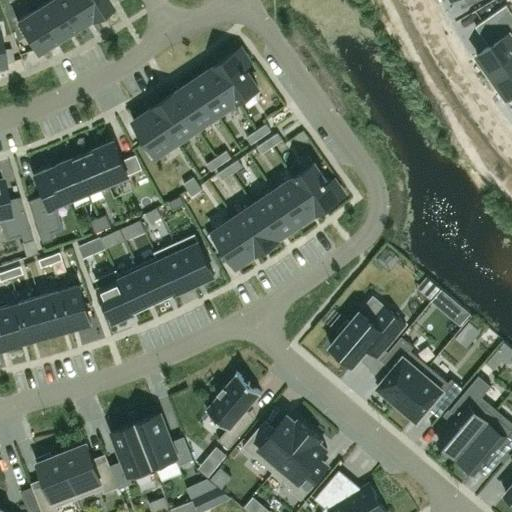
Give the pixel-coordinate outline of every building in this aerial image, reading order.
[(56,0),(45,0),(35,7),(55,38),(73,27),(56,0)] [(56,0),(73,27),(91,15),(81,0),(56,0)] [(108,0),(81,0),(91,15),(92,16),(111,5),(108,0)] [(511,11),(507,4),(476,25),(490,45),(477,54),(492,75),(511,61),(511,11)] [(35,50),(55,38),(35,7),(16,19),(35,50)] [(237,101),(259,86),(245,67),(251,63),(240,47),(214,65),(214,66),(237,101)] [(511,61),(492,75),(507,97),(511,93),(511,61)] [(237,101),(214,66),(193,80),(217,114),(237,101)] [(217,114),(193,80),(174,93),(198,128),(217,114)] [(198,128),(174,93),(174,92),(154,105),(154,106),(178,141),(198,128)] [(133,120),(147,140),(142,143),(152,158),(178,141),(154,106),(133,120)] [(261,136),(271,130),(267,123),(257,130),(261,136)] [(261,136),(257,130),(247,137),(251,143),(261,136)] [(268,139),(273,146),(283,139),(278,132),(268,139)] [(258,146),(263,152),(273,146),(268,139),(258,146)] [(115,140),(94,149),(107,182),(128,174),(115,140)] [(94,149),(74,157),(87,190),(107,182),(94,149)] [(227,150),(217,157),(222,163),(232,157),(227,150)] [(87,190),(74,157),(54,165),(68,199),(87,190)] [(207,164),(212,170),(222,163),(217,157),(207,164)] [(238,159),(228,166),(233,173),(243,166),(238,159)] [(333,178),(327,182),(314,162),(293,176),(317,211),(317,212),(344,194),(333,178)] [(41,194),(27,200),(40,242),(51,239),(49,231),(61,227),(54,204),(67,199),(54,166),(33,174),(41,194)] [(218,173),(223,179),(233,173),(228,166),(218,173)] [(198,182),(194,176),(187,181),(192,187),(198,182)] [(297,224),(317,211),(293,176),(273,190),(297,224)] [(2,178),(0,178),(0,214),(1,214),(8,237),(20,234),(22,242),(33,238),(30,230),(20,196),(6,198),(2,178)] [(192,187),(196,193),(203,189),(198,182),(192,187)] [(273,190),(253,203),(277,238),(297,224),(273,190)] [(170,201),(174,209),(185,203),(181,195),(170,201)] [(257,252),(277,238),(253,203),(234,216),(257,252)] [(99,217),(104,228),(111,225),(107,213),(99,217)] [(148,216),(141,220),(145,229),(152,225),(148,216)] [(208,234),(218,249),(223,246),(237,266),(257,252),(234,216),(208,234)] [(96,232),(104,228),(99,217),(91,220),(96,232)] [(141,220),(134,223),(138,232),(145,229),(141,220)] [(194,283),(215,273),(196,232),(175,242),(194,283)] [(108,233),(101,236),(105,245),(112,242),(108,233)] [(101,236),(94,240),(98,249),(105,245),(101,236)] [(194,283),(175,242),(156,251),(175,292),(194,283)] [(60,251),(49,255),(51,263),(63,259),(60,251)] [(140,268),(155,301),(175,292),(156,251),(155,251),(159,259),(140,268)] [(49,255),(37,259),(40,267),(51,263),(49,255)] [(19,265),(8,269),(10,276),(22,273),(19,265)] [(120,277),(117,269),(116,269),(135,310),(136,310),(155,301),(140,268),(120,277)] [(8,269),(0,271),(0,279),(10,276),(8,269)] [(114,320),(135,310),(116,269),(95,279),(114,320)] [(69,327),(91,321),(80,284),(59,290),(69,327)] [(38,296),(49,333),(69,328),(69,327),(59,290),(38,296)] [(28,339),(49,333),(38,296),(17,302),(28,339)] [(0,306),(0,320),(7,345),(28,339),(17,302),(0,306)] [(340,333),(330,345),(338,351),(335,354),(346,364),(349,361),(353,364),(373,340),(384,349),(406,323),(387,307),(375,322),(360,309),(350,322),(347,319),(337,330),(340,333)] [(398,402),(429,365),(411,349),(414,345),(402,335),(381,359),(392,368),(378,385),(381,388),(379,390),(389,399),(391,396),(398,402)] [(448,380),(429,365),(398,402),(417,419),(432,402),(442,411),(463,387),(451,377),(448,380)] [(261,391),(238,371),(207,408),(229,427),(219,439),(229,448),(249,423),(240,415),(261,391)] [(457,456),(494,412),(479,400),(492,385),(479,374),(450,409),(458,416),(438,439),(457,456)] [(160,411),(136,420),(155,468),(178,459),(179,463),(194,458),(185,434),(172,439),(160,411)] [(507,451),(508,452),(511,447),(511,427),(494,412),(457,456),(476,472),(479,469),(486,475),(507,451)] [(243,445),(273,471),(310,427),(299,418),(296,421),(287,413),(271,433),(260,424),(243,445)] [(110,463),(117,482),(119,487),(134,481),(132,477),(155,468),(136,420),(112,430),(123,458),(110,463)] [(310,427),(273,471),(292,487),(290,489),(301,499),(323,473),(313,465),(327,447),(319,440),(321,437),(310,427)] [(66,450),(62,451),(80,497),(103,488),(104,492),(119,486),(110,464),(107,457),(95,462),(87,442),(83,443),(81,440),(65,446),(66,450)] [(46,481),(33,486),(42,510),(43,511),(52,511),(59,509),(58,506),(80,497),(62,451),(52,455),(51,452),(36,457),(46,481)] [(314,498),(326,507),(328,505),(331,511),(387,511),(370,483),(356,492),(349,480),(351,478),(339,468),(314,498)] [(29,511),(33,511),(41,509),(41,510),(42,510),(33,486),(33,485),(32,485),(32,486),(22,490),(22,489),(21,490),(29,511)]
